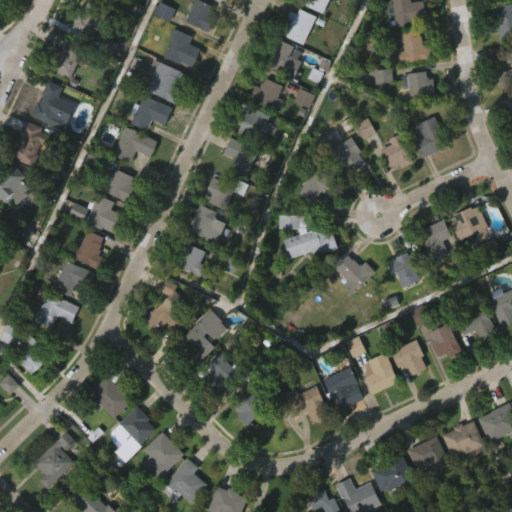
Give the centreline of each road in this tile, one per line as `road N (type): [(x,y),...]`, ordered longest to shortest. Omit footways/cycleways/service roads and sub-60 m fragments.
road 1 (residential): [(107,325),(222,447),(244,461),(281,467),(511,362),(491,161),(455,0)]
road 2 (residential): [(0,450),(81,370),(262,0)]
road 3 (residential): [(382,218),(491,161)]
